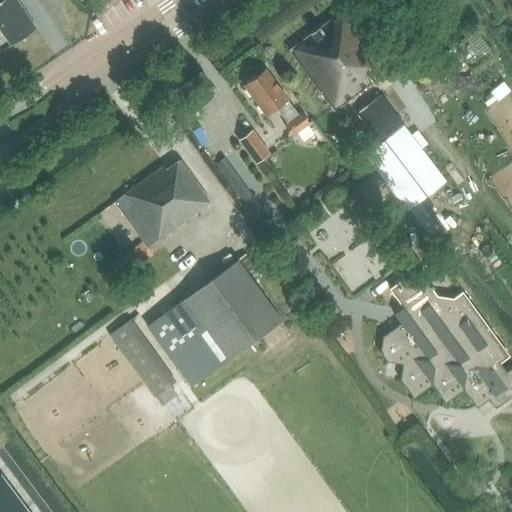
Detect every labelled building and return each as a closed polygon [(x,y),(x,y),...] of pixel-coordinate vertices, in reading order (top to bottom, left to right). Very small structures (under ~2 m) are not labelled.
[(0,0),(0,28),(11,46),(16,43),(36,29),(16,0),(0,0)] [(104,28),(117,19),(105,3),(92,12),(104,28)] [(371,77),(387,65),(345,10),(291,50),(335,110),(374,81),(371,77)] [(277,108),(286,120),(288,123),(285,125),(293,136),(310,123),(303,113),(299,115),(288,101),(288,100),(266,69),(245,85),(267,116),(277,108)] [(359,112),(382,143),(367,155),(406,206),(444,178),(380,96),(359,112)] [(270,153),(253,130),(240,140),(257,162),(270,153)] [(148,248),(211,202),(181,160),(167,169),(165,166),(115,202),(148,248)] [(245,255),(185,299),(148,326),(193,386),(282,321),(247,273),(255,268),(245,255)] [(460,307),(470,300),(463,291),(454,298),(441,295),(425,277),(416,284),(409,275),(390,289),(414,322),(424,315),(439,336),(467,316),(460,307)] [(489,400),(496,408),(511,396),(511,367),(507,371),(501,362),(510,356),(470,300),(460,307),(467,316),(439,336),(424,315),(414,322),(417,326),(409,332),(402,322),(382,337),(380,351),(388,362),(403,364),(401,378),(400,379),(414,398),(432,385),(446,403),(464,390),(477,408),(489,400)] [(133,336),(119,346),(156,396),(169,386),(133,336)] [(0,511),(28,511),(1,475),(0,475),(0,511)]
